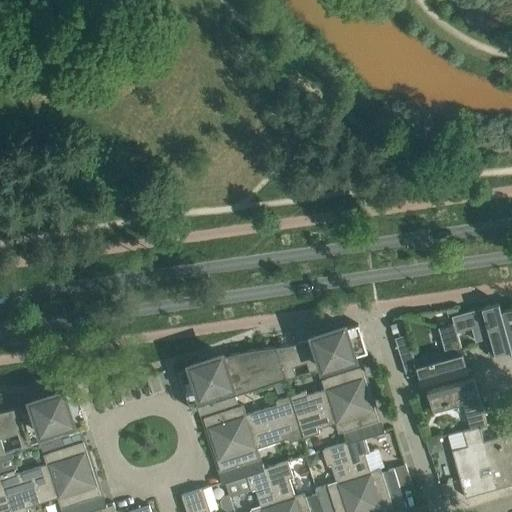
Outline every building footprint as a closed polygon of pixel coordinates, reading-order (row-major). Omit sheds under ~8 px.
[(501,310),(499,302),(459,313),(452,315),(453,322),(457,332),(472,328),(475,341),(485,338),(490,356),(511,350),(510,348),(501,310)] [(511,306),(501,310),(510,348),(511,350),(511,353),(511,306)] [(450,309),(447,309),(448,316),(452,315),(459,313),(458,308),(450,309)] [(470,369),(469,367),(467,368),(457,332),(453,322),(438,327),(445,352),(414,361),(421,383),(470,369)] [(280,346),(275,346),(285,378),(322,367),(340,361),(367,352),(361,331),(347,335),(345,328),(344,325),(313,335),(314,338),(300,342),(297,343),(280,346)] [(285,378),(275,346),(256,349),(239,352),(222,357),(221,354),(191,363),(192,366),(178,371),(190,409),(217,400),(235,394),(285,378)] [(321,379),(324,389),(307,394),(306,390),(291,395),(297,416),(370,393),(369,391),(371,390),(367,376),(365,377),(361,366),(343,372),(340,361),(322,367),(326,377),(321,379)] [(474,377),(427,390),(433,412),(464,404),(470,428),(479,426),(487,423),(474,377)] [(0,411),(0,455),(44,441),(62,435),(89,427),(77,389),(63,393),(62,390),(32,399),(33,402),(9,409),(0,411)] [(370,394),(370,393),(297,416),(304,436),(319,432),(318,427),(335,422),(338,432),(343,430),(346,441),(364,436),(361,425),(378,419),(375,408),(377,407),(372,394),(370,394)] [(207,428),(205,428),(209,442),(211,442),(212,443),(297,416),(291,395),(275,400),(277,404),(247,414),(243,404),(239,405),(235,394),(217,400),(221,411),(203,417),(207,428)] [(220,470),(225,469),(238,464),(242,476),(247,475),(264,468),(257,447),(288,437),(289,441),(304,436),(297,416),(212,443),(212,445),(210,446),(215,459),(217,459),(220,470)] [(511,423),(510,417),(495,421),(499,437),(483,441),(489,466),(491,473),(496,488),(511,483),(511,465),(510,460),(511,459),(511,423)] [(467,445),(452,450),(465,497),(496,488),(491,473),(481,476),(480,468),(489,466),(483,441),(479,426),(470,428),(463,430),(467,445)] [(43,453),(47,463),(16,473),(15,469),(0,473),(0,474),(6,495),(92,467),(92,465),(94,465),(89,451),(87,452),(84,440),(66,446),(62,435),(44,441),(48,452),(43,453)] [(364,436),(346,441),(343,442),(365,511),(382,511),(393,507),(387,489),(399,486),(394,468),(394,467),(382,471),(380,467),(370,470),(365,453),(369,452),(364,436)] [(327,465),(331,463),(337,480),(315,487),(316,492),(322,510),(334,506),(335,511),(365,511),(343,442),(322,449),(327,465)] [(293,476),(288,460),(267,467),(281,511),(316,511),(322,510),(316,492),(306,496),(304,491),(294,494),(289,477),(293,476)] [(405,464),(394,468),(399,486),(400,486),(411,482),(406,464),(405,464)] [(95,468),(93,469),(92,467),(6,495),(12,511),(22,511),(28,510),(27,506),(57,496),(62,511),(85,511),(87,511),(83,499),(101,494),(97,483),(99,482),(95,468)] [(281,511),(267,467),(264,468),(247,475),(251,489),(255,488),(261,505),(251,508),(252,511),(281,511)] [(226,482),(225,482),(230,496),(242,492),(238,478),(226,482)] [(217,511),(216,508),(210,510),(203,487),(181,494),(187,511),(217,511)] [(0,511),(12,511),(6,495),(0,496),(0,511)]
